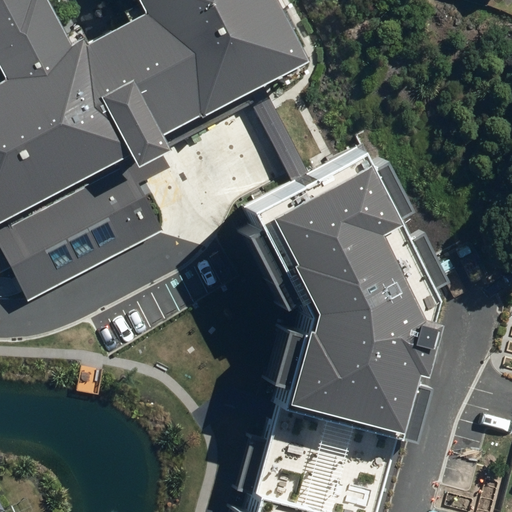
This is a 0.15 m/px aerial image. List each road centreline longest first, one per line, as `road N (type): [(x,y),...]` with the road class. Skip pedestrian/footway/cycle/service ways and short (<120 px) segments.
road 1 (residential): [(405,511),(457,361),(466,301),(457,271)]
road 2 (residential): [(0,311),(58,302),(195,240)]
